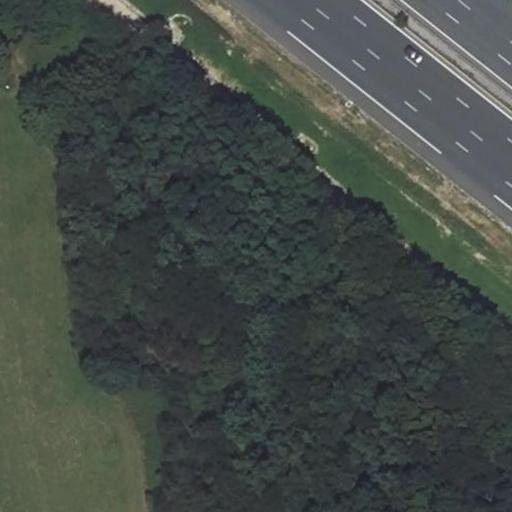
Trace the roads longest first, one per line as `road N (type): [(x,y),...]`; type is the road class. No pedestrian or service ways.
road 1 (track): [(511,334),(111,0)]
road 2 (motorway): [(304,0),(511,164)]
